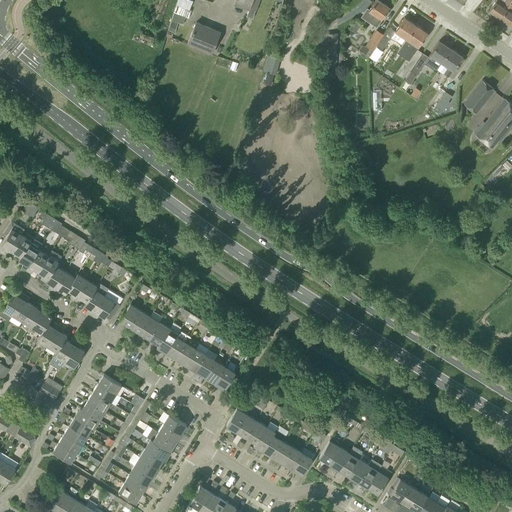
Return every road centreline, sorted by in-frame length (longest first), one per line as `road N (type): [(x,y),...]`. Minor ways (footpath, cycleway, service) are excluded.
road 1 (primary): [(511,398),(204,202),(0,38)]
road 2 (primary): [(0,71),(274,277),(511,424)]
road 3 (residential): [(142,274),(23,192),(0,229)]
road 4 (residential): [(98,342),(91,325),(2,264)]
